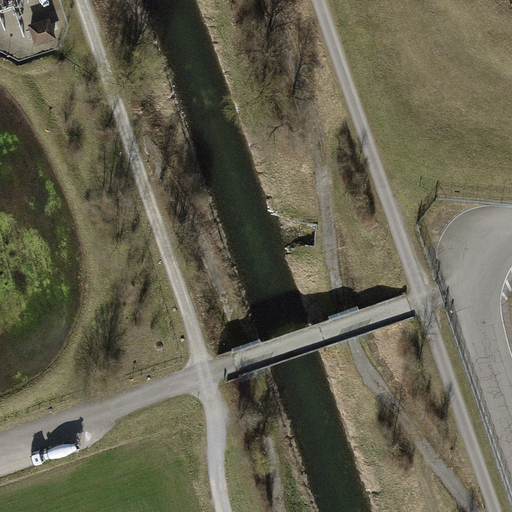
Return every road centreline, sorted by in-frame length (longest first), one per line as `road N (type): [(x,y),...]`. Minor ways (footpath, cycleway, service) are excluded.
road 1 (unclassified): [(494,511),(319,0)]
road 2 (track): [(80,0),(188,315),(216,417),(225,511)]
